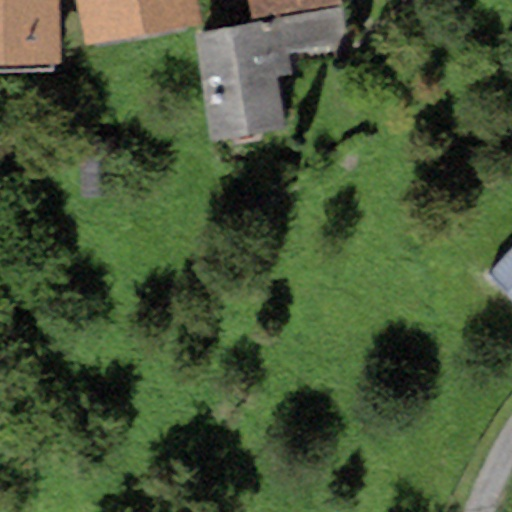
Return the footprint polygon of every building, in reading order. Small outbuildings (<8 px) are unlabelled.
[(74,0),(0,0),(0,68),(80,67),(74,0)] [(211,0),(99,0),(111,51),(219,28),(211,0)] [(263,0),(265,17),(357,7),(356,0),(263,0)] [(323,17),(206,41),(222,146),(301,134),(294,66),(331,58),(323,17)] [(511,248),(487,275),(511,298),(511,248)]
